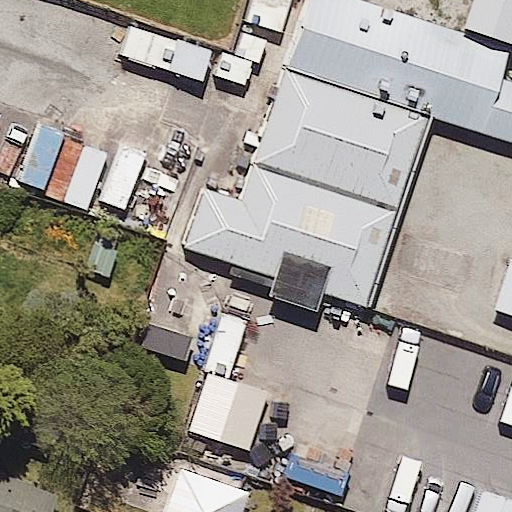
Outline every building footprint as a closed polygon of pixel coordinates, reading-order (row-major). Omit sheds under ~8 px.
[(511,55),(480,45),(494,0),(429,0),(418,32),(321,0),(273,0),(256,53),(406,103),(504,136),(511,138),(511,55)] [(209,56),(131,25),(118,57),(197,88),(209,56)] [(342,292),(406,103),(256,53),(215,175),(179,163),(156,230),(342,292)] [(70,200),(89,140),(32,122),(30,130),(0,120),(0,180),(11,184),(8,193),(42,204),(46,192),(70,200)] [(511,138),(504,136),(487,187),(511,195),(511,250),(479,239),(460,295),(511,312),(511,138)] [(170,163),(118,145),(98,203),(149,221),(170,163)] [(193,289),(138,270),(112,343),(167,363),(193,289)] [(266,386),(210,367),(188,432),(244,451),(266,386)] [(207,511),(219,475),(143,451),(123,511),(207,511)] [(291,451),(278,486),(339,508),(352,473),(291,451)] [(0,511),(15,511),(25,490),(0,479),(0,511)]
